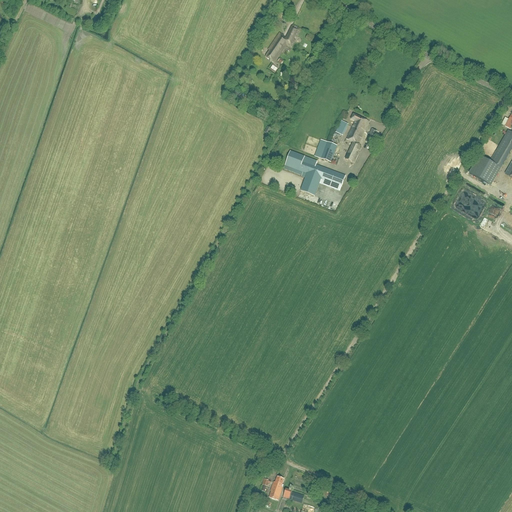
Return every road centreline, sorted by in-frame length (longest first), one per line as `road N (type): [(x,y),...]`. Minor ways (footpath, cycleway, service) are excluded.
road 1 (track): [(280,458),(134,386),(352,12)]
road 2 (track): [(280,458),(507,95)]
road 3 (tertiary): [(329,0),(511,98)]
road 4 (track): [(391,511),(280,458)]
